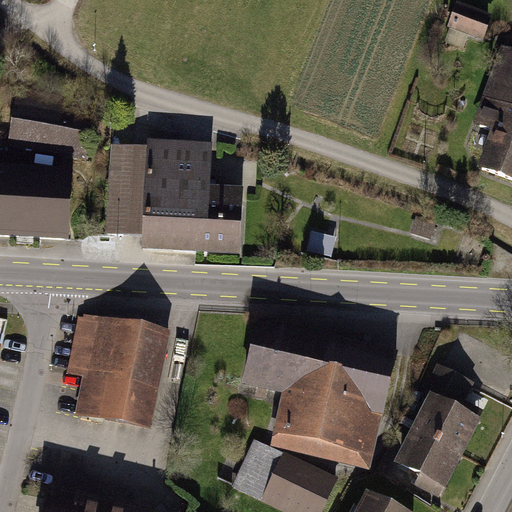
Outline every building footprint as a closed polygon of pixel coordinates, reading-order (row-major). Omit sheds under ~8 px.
[(452,31),(488,43),(497,16),(461,4),(452,31)] [(487,131),(474,168),(511,181),(511,54),(505,52),(479,128),(487,131)] [(96,113),(17,105),(13,150),(92,158),(96,113)] [(117,163),(116,241),(152,242),(152,257),(250,259),(251,200),(222,199),(223,150),(158,149),(158,164),(117,163)] [(0,171),(0,248),(72,252),(76,175),(0,171)] [(86,369),(78,415),(160,430),(178,330),(82,312),(72,367),(86,369)] [(286,385),(271,445),(365,468),(393,352),(256,319),(243,374),(286,385)] [(394,461),(448,488),(484,413),(430,387),(394,461)] [(253,441),(232,486),(286,511),(326,511),(341,482),(253,441)] [(162,511),(50,491),(46,511),(162,511)] [(360,511),(403,511),(369,495),(360,511)]
